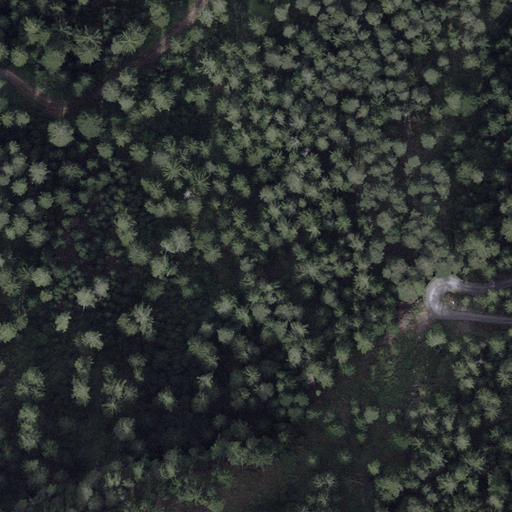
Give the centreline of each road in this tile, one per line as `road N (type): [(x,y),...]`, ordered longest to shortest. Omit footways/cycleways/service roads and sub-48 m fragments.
road 1 (track): [(0,72),(48,106),(84,102),(165,45),(207,0)]
road 2 (track): [(511,281),(434,292),(442,313),(511,319)]
road 3 (track): [(384,511),(445,477),(479,439),(511,419)]
